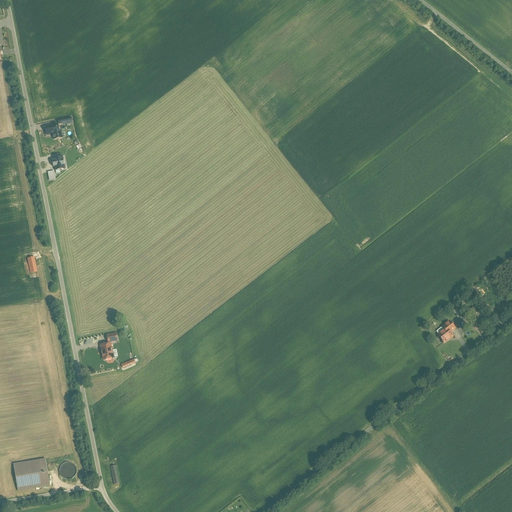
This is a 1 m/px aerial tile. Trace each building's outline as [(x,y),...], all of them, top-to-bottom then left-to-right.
[(59,124),(57,125),(45,127),(47,136),(54,134),(55,139),(62,138),(60,131),(58,131),(57,125),(59,125),(59,124)] [(63,157),(50,159),(52,168),(65,166),(63,157)] [(34,258),(28,259),(31,274),(37,272),(34,258)] [(474,307),(484,319),(487,317),(484,313),(478,305),(474,307)] [(484,319),(474,307),(464,315),(468,321),(471,318),(476,325),(484,319)] [(446,329),(450,333),(455,329),(449,322),(442,327),(445,330),(446,329)] [(446,329),(445,330),(438,336),(444,343),(452,337),(450,333),(446,329)] [(116,334),(107,336),(108,343),(117,341),(116,334)] [(111,344),(101,346),(103,360),(104,360),(105,361),(107,360),(108,359),(113,358),(111,344)] [(134,360),(122,365),(123,368),(135,363),(134,360)] [(30,462),(14,465),(18,491),(50,486),(47,472),(32,474),(30,462)] [(76,474),(77,471),(76,468),(74,465),(71,463),(68,463),(65,463),(62,465),(60,468),(60,471),(60,475),(62,477),(65,479),(68,480),(72,479),(74,477),(76,474)] [(116,466),(111,467),(114,485),(120,484),(116,466)]
